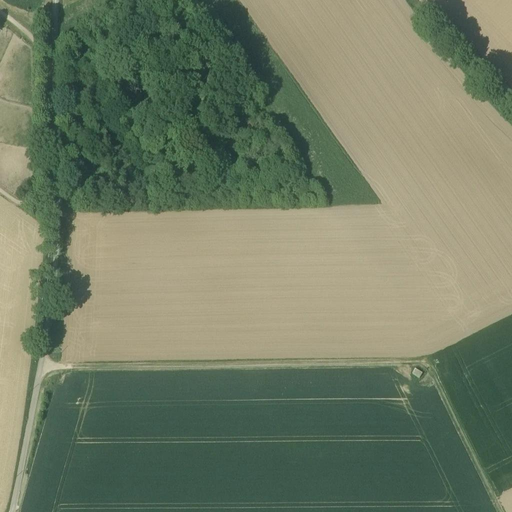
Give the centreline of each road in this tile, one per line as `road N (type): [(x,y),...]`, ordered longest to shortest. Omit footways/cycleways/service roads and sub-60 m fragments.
road 1 (track): [(500,511),(427,361),(41,367)]
road 2 (track): [(54,0),(52,270),(12,511)]
road 3 (unclassified): [(423,0),(511,95)]
